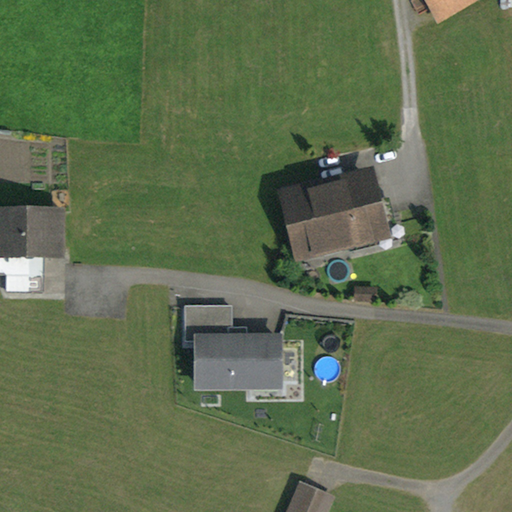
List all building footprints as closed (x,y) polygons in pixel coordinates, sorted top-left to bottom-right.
[(422,0),(445,38),(509,0),(422,0)] [(323,184),(287,193),(302,256),(375,237),(377,242),(397,237),(391,213),(378,216),(369,180),(325,191),(323,184)] [(65,219),(2,221),(3,274),(66,272),(65,219)] [(186,341),(198,341),(231,340),(231,307),(185,308),(186,341)] [(231,340),(198,341),(199,388),(279,387),(278,340),(231,340)] [(339,511),(344,499),(309,486),(299,511),(339,511)]
